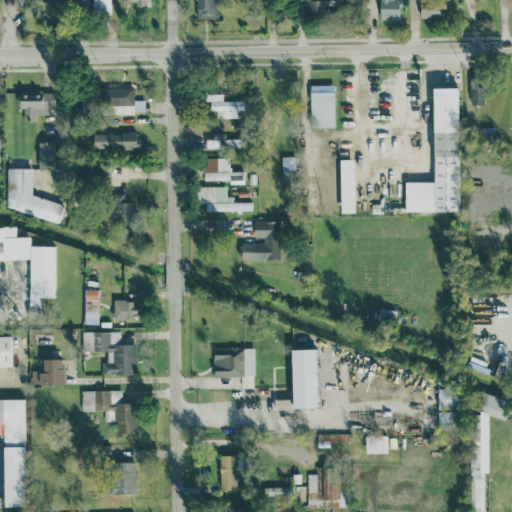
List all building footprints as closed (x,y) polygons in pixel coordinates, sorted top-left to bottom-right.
[(92,0),(93,13),(110,13),(109,0),(92,0)] [(219,17),(219,0),(194,0),(194,17),(219,17)] [(303,0),(304,15),(326,15),(325,0),(303,0)] [(378,0),(379,18),(399,18),(399,0),(378,0)] [(419,0),(419,16),(437,16),(437,7),(445,7),(444,0),(419,0)] [(482,103),(482,76),(469,76),(469,103),(482,103)] [(432,180),(404,180),(404,211),(458,211),(458,85),(432,86),(432,180)] [(102,86),(102,106),(110,106),(110,113),(144,113),(144,99),(132,99),(132,87),(102,86)] [(53,107),(53,90),(19,89),(19,107),(22,107),(22,119),(34,119),(34,113),(45,113),(45,107),(53,107)] [(333,90),(309,90),(310,127),(334,126),(333,90)] [(215,117),(243,117),(242,100),(222,100),(222,92),(204,92),(204,100),(209,100),(210,110),(215,109),(215,117)] [(92,131),(92,148),(137,148),(138,132),(92,131)] [(204,137),(204,147),(241,147),(241,138),(204,137)] [(55,141),(37,142),(38,168),(56,168),(55,141)] [(229,156),(202,157),(202,180),(230,179),(230,183),(241,182),(241,170),(229,170),(229,156)] [(354,212),(353,158),(339,158),(339,212),(354,212)] [(31,199),(31,167),(11,167),(11,214),(61,214),(61,199),(31,199)] [(231,185),(196,186),(196,202),(204,202),(204,210),(251,210),(251,200),(231,200),(231,185)] [(124,192),(108,192),(107,220),(132,221),(132,201),(123,200),(124,192)] [(253,236),(263,236),(263,242),(241,242),(240,258),(279,259),(280,220),(254,219),(253,236)] [(0,258),(25,257),(24,235),(15,236),(15,225),(0,225),(0,258)] [(28,285),(54,286),(55,245),(29,244),(28,285)] [(83,323),(98,324),(98,289),(84,288),(83,323)] [(112,300),(113,319),(135,318),(134,299),(112,300)] [(81,331),(81,350),(106,350),(106,361),(101,361),(101,373),(135,373),(135,343),(119,343),(119,331),(81,331)] [(32,345),(52,345),(51,332),(32,332),(32,345)] [(0,365),(12,366),(11,335),(0,334),(0,365)] [(253,346),(212,347),(213,376),(240,375),(241,387),(254,386),(253,346)] [(289,348),(291,407),(316,407),(314,347),(289,348)] [(31,383),(63,382),(62,358),(39,358),(39,369),(30,369),(31,383)] [(437,387),(437,408),(460,408),(460,388),(437,387)] [(120,389),(94,389),(94,409),(115,408),(115,434),(135,433),(134,401),(120,402),(120,389)] [(483,511),(483,471),(488,471),(488,417),(507,417),(507,396),(479,396),(480,413),(469,413),(469,511),(483,511)] [(23,398),(0,397),(0,433),(1,434),(2,505),(24,505),(23,398)] [(454,410),(437,411),(438,428),(455,428),(454,410)] [(364,452),(387,452),(387,435),(365,434),(364,452)] [(235,454),(218,455),(219,489),(236,489),(235,454)] [(109,461),(111,493),(135,492),(134,460),(109,461)] [(337,507),(338,467),(315,467),(315,473),(307,473),(306,506),(337,507)]
